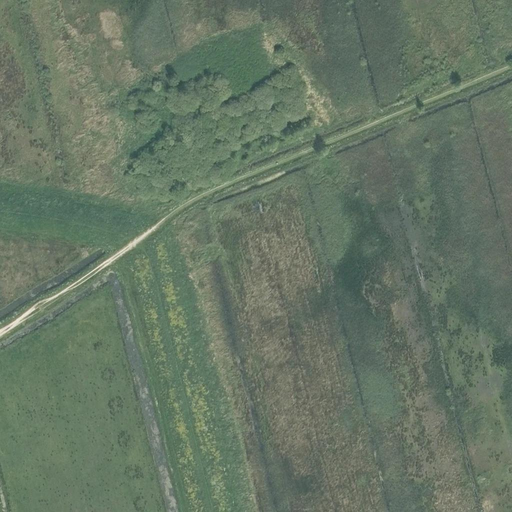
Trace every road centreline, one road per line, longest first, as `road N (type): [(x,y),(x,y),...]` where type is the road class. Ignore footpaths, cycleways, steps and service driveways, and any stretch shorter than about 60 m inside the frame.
road 1 (track): [(140,237),(197,198),(511,65)]
road 2 (track): [(0,333),(140,237)]
